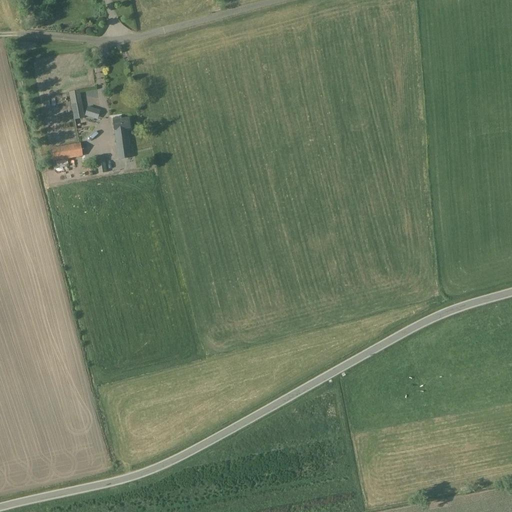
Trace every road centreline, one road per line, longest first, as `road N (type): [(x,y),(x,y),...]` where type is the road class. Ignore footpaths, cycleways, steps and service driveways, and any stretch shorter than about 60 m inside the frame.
road 1 (unclassified): [(0,506),(166,463),(434,317),(511,292)]
road 2 (unclassified): [(280,0),(115,42),(0,36)]
